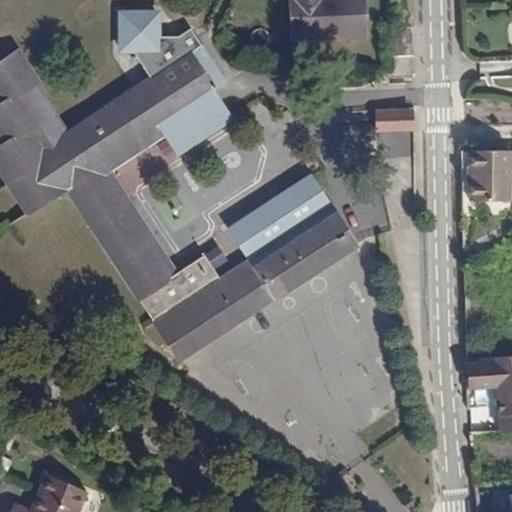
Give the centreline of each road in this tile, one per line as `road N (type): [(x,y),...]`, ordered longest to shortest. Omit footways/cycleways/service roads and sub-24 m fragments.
road 1 (residential): [(455,511),(433,0)]
road 2 (tertiary): [(257,511),(0,363)]
